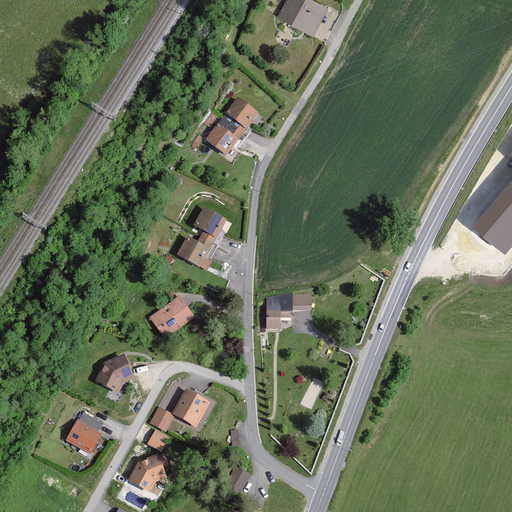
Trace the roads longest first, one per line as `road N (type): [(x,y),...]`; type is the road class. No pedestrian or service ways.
road 1 (primary): [(324,492),(415,260),(511,88)]
road 2 (residential): [(359,0),(258,181),(247,294),(249,388)]
road 3 (unclassified): [(249,388),(194,368),(162,379),(89,511)]
road 4 (residential): [(249,388),(258,455),(324,492)]
